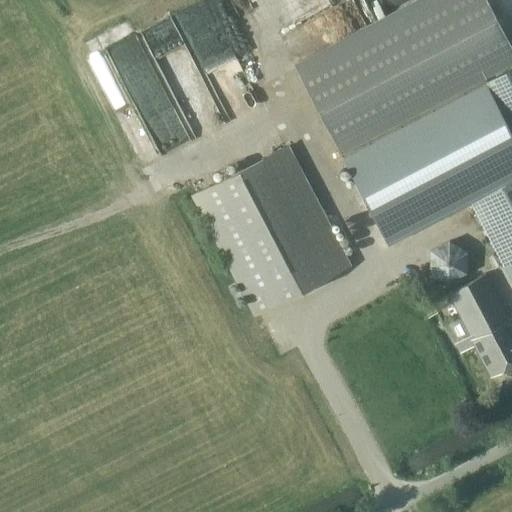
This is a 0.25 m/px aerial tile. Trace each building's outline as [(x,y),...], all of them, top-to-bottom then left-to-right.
[(511,47),(486,0),(414,0),(294,64),(339,150),(340,150),(480,76),(511,59),(511,47)] [(511,68),(487,82),(511,129),(511,68)] [(340,150),(339,150),(377,222),(404,207),(416,231),(471,202),(511,280),(511,136),(480,76),(340,150)] [(287,149),(198,195),(260,314),(348,268),(287,149)] [(511,364),(511,322),(486,274),(448,293),(470,336),(457,342),(462,352),(475,345),(490,375),(511,364)]
